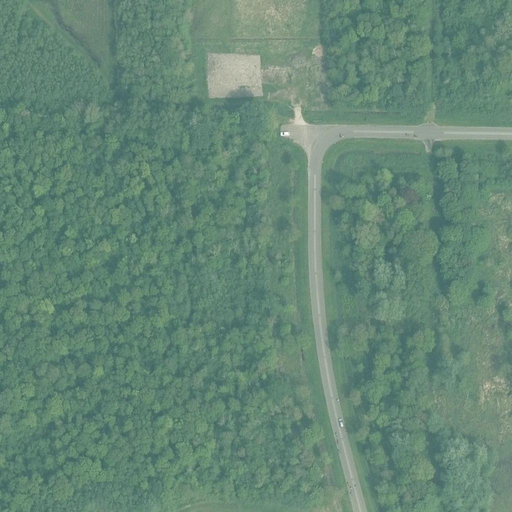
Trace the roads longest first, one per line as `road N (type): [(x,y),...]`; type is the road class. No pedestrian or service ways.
road 1 (unknown): [(241,511),(228,468),(216,458),(145,478),(122,449),(128,417),(185,332),(191,303),(181,267),(208,227),(161,187),(163,166),(275,125),(302,126)]
road 2 (tertiary): [(361,511),(320,322),(314,151),(336,131),(511,134)]
road 3 (unknown): [(163,166),(108,135),(0,129)]
road 4 (track): [(428,132),(430,0)]
